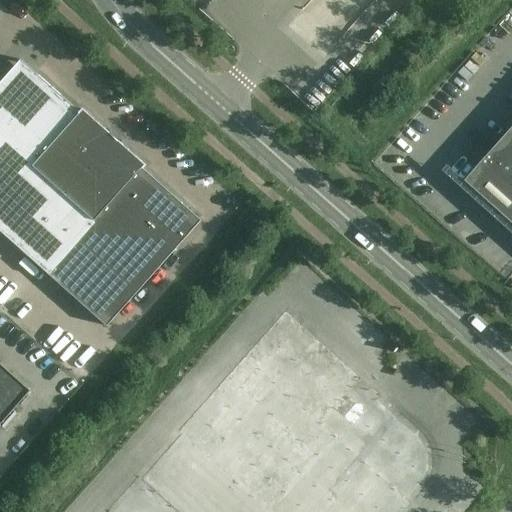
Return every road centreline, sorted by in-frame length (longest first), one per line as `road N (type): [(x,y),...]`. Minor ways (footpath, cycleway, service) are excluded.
road 1 (unknown): [(0,24),(119,108),(205,190),(206,211),(146,296),(104,319),(62,309),(0,255)]
road 2 (secondary): [(511,366),(108,0)]
